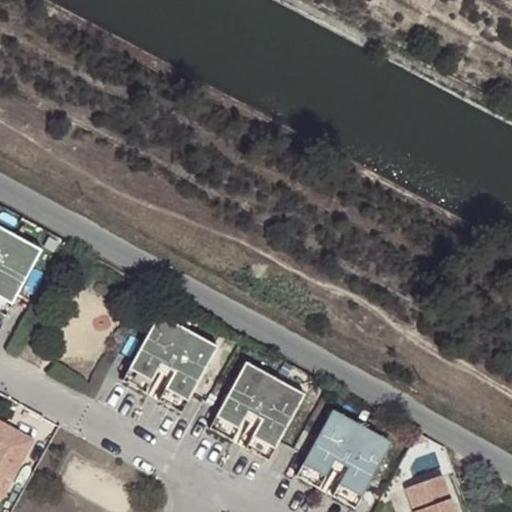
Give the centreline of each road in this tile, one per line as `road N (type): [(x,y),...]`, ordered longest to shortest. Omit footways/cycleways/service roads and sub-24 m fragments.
road 1 (unclassified): [(0,190),(511,471)]
road 2 (residential): [(204,477),(0,365)]
